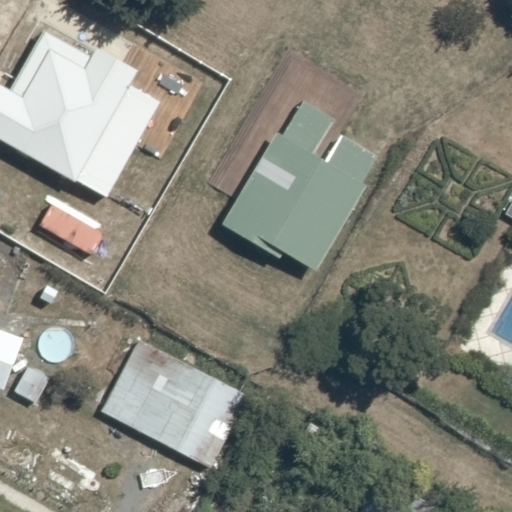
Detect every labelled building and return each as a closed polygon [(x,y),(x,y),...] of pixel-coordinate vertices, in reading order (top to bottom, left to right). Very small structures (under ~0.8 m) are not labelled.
[(160,102),(129,84),(137,71),(96,48),(91,57),(43,30),(9,90),(0,85),(0,139),(106,199),(160,102)] [(227,218),(235,223),(230,231),(276,258),(281,250),(314,270),(365,185),(361,183),(378,155),(343,134),(326,163),(311,154),(332,119),(303,101),(282,137),(277,134),(227,218)] [(0,330),(0,387),(6,390),(24,339),(0,330)] [(140,341),(102,411),(208,468),(246,398),(140,341)] [(361,511),(432,511),(433,510),(379,481),(361,511)]
